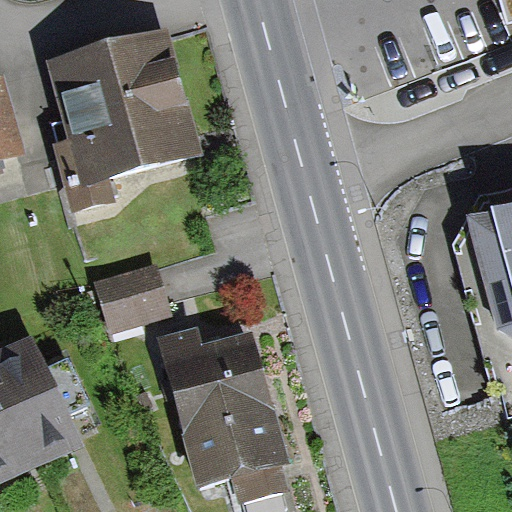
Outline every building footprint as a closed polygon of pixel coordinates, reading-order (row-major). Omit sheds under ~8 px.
[(171,40),(48,72),(69,152),(56,155),(73,220),(118,208),(114,191),(204,168),(171,40)] [(0,81),(0,181),(26,174),(0,81)] [(511,199),(455,216),(498,366),(511,361),(511,199)] [(163,261),(100,278),(115,331),(177,314),(163,261)] [(265,292),(142,326),(194,511),(293,511),(325,503),(265,292)] [(43,364),(0,379),(0,503),(83,473),(43,364)]
